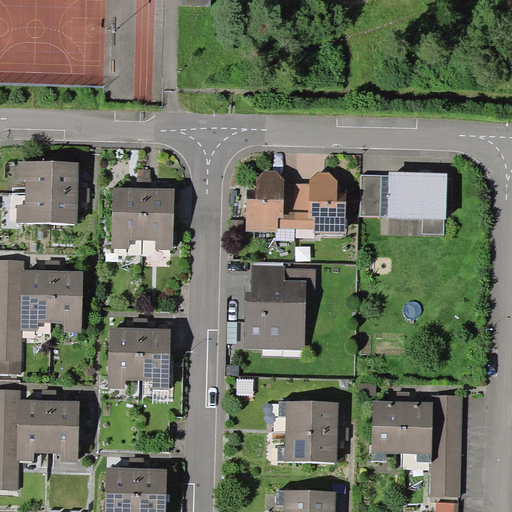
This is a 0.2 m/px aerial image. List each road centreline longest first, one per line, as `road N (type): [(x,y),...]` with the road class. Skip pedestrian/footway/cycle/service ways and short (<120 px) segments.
road 1 (residential): [(211,136),(200,511)]
road 2 (residential): [(211,136),(511,147)]
road 3 (residential): [(503,511),(511,240)]
road 4 (residential): [(0,133),(211,136)]
